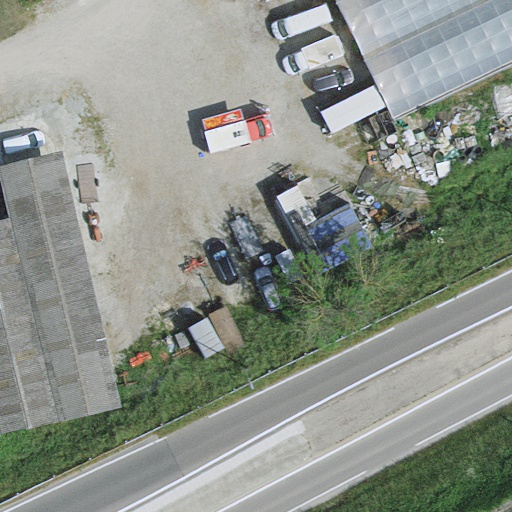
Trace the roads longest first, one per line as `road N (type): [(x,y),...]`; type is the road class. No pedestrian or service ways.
road 1 (primary): [(511,291),(67,511)]
road 2 (primary): [(257,511),(511,379)]
